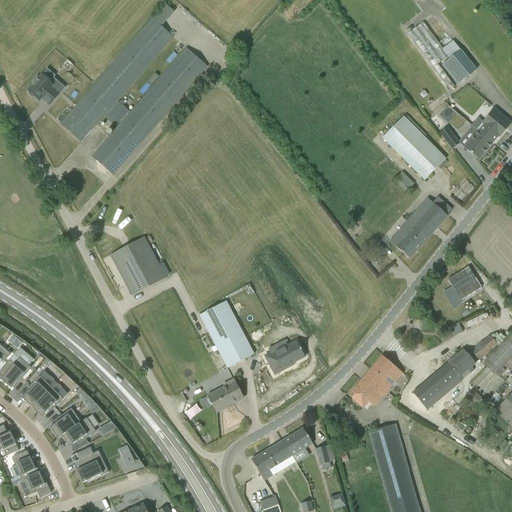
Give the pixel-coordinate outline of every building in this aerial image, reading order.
[(81,142),(171,39),(159,29),(174,12),(165,5),(60,124),(81,142)] [(185,51),(140,102),(92,157),(112,174),(205,69),(185,51)] [(442,65),(457,84),(476,70),(460,51),(442,65)] [(64,88),(52,78),(49,82),(41,75),(38,78),(37,77),(32,82),(34,83),(27,91),(29,92),(28,93),(33,98),(34,97),(39,101),(41,99),(49,106),(64,88)] [(105,117),(116,126),(129,111),(118,102),(105,117)] [(463,148),(478,160),(498,137),(499,138),(511,123),(494,108),(482,122),(478,118),(471,126),(476,130),(472,135),(474,136),(463,148)] [(382,138),(424,181),(445,159),(403,117),(382,138)] [(459,144),(447,128),(440,133),(452,149),(459,144)] [(397,177),(392,181),(404,193),(408,189),(397,177)] [(427,198),(394,237),(399,242),(395,246),(409,259),(447,216),(446,215),(451,210),(437,197),(432,203),(427,198)] [(144,238),(110,256),(131,296),(165,278),(144,238)] [(199,316),(227,369),(254,355),(226,302),(199,316)] [(458,324),(447,329),(454,336),(462,332),(458,324)] [(511,335),(511,334),(482,365),(494,375),(495,374),(499,377),(507,367),(511,371),(511,370),(511,335)] [(471,351),(479,360),(497,345),(490,336),(471,351)] [(276,348),(262,355),(271,372),(286,365),(285,363),(302,355),(294,340),(276,349),(276,348)] [(0,360),(1,360),(4,362),(10,355),(0,347),(0,360)] [(412,393),(426,410),(464,378),(461,375),(475,363),(463,350),(412,393)] [(366,401),(373,407),(402,374),(382,356),(351,392),(354,395),(351,399),(360,407),(366,401)] [(8,361),(0,370),(0,371),(5,366),(9,369),(0,380),(9,387),(11,389),(13,386),(17,381),(19,382),(31,368),(19,358),(13,365),(8,361)] [(32,388),(22,398),(32,407),(51,388),(51,387),(50,388),(38,377),(30,386),(32,388)] [(208,396),(216,412),(243,398),(233,380),(223,385),(225,388),(208,396)] [(51,388),(32,407),(41,417),(51,407),(53,409),(62,400),(51,389),(52,388),(51,388)] [(467,397),(478,407),(484,401),(473,390),(467,397)] [(511,394),(496,411),(511,426),(511,394)] [(91,404),(86,409),(90,416),(97,411),(91,404)] [(61,419),(50,427),(58,438),(61,436),(79,423),(70,409),(60,417),(61,419)] [(79,423),(61,436),(69,447),(80,439),(82,442),(95,433),(85,419),(79,423)] [(115,429),(110,423),(104,426),(108,433),(115,429)] [(3,425),(0,426),(0,443),(6,456),(19,451),(12,436),(10,432),(7,433),(3,425)] [(418,511),(394,425),(368,432),(390,511),(418,511)] [(303,428),(277,444),(286,460),(312,444),(303,428)] [(286,460),(277,444),(251,460),(264,481),(285,468),(281,463),(286,460)] [(321,465),(323,470),(331,468),(329,462),(333,462),(329,445),(315,449),(320,466),(321,465)] [(78,460),(75,462),(79,469),(76,471),(82,483),(99,475),(100,476),(108,472),(106,467),(104,468),(100,459),(96,461),(89,447),(75,454),(78,460)] [(27,451),(11,458),(21,479),(22,480),(39,472),(34,463),(33,464),(29,457),(19,462),(16,457),(27,452),(27,451)] [(345,452),(339,454),(342,462),(347,460),(345,452)] [(136,457),(129,462),(136,472),(142,467),(136,457)] [(39,472),(22,480),(24,480),(25,482),(31,495),(48,487),(43,477),(42,478),(39,472)] [(21,479),(12,483),(14,487),(25,482),(24,480),(22,480),(21,479)] [(345,506),(342,494),(329,497),(332,510),(345,506)] [(260,502),(263,511),(278,506),(275,497),(260,502)] [(309,502),(301,504),(303,511),(311,511),(312,511),(309,502)]
